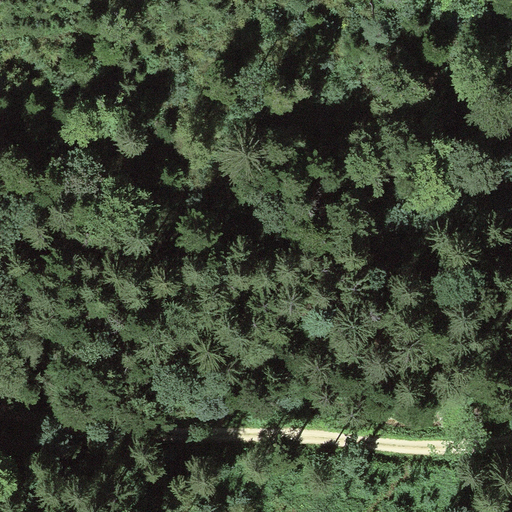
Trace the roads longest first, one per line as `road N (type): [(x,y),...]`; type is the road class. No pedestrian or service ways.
road 1 (track): [(511,191),(403,225),(337,234),(0,242)]
road 2 (track): [(511,439),(468,445),(278,431),(97,430),(0,407)]
road 3 (track): [(468,445),(452,407),(303,361),(236,344),(80,328)]
